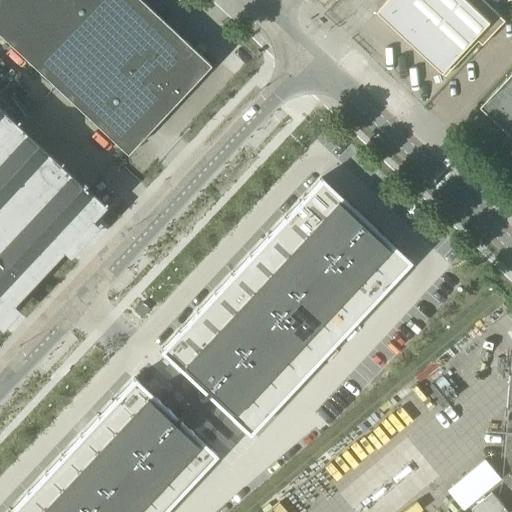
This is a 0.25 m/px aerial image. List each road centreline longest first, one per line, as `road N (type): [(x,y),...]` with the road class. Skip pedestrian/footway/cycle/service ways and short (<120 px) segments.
road 1 (residential): [(0,394),(308,54)]
road 2 (residential): [(511,245),(308,54)]
